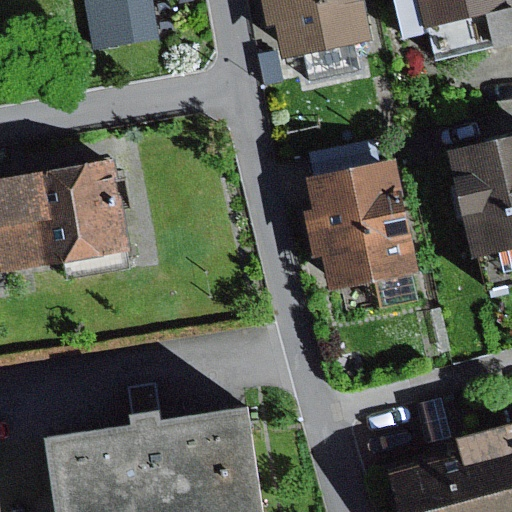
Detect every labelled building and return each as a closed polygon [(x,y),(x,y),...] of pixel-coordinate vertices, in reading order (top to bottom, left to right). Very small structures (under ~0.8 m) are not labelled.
[(152,0),(87,0),(94,46),(158,37),(152,0)] [(267,0),(274,31),(284,29),(291,62),(380,43),(371,0),(267,0)] [(511,0),(426,0),(443,67),(511,50),(511,0)] [(318,183),(384,170),(378,139),(312,152),(318,183)] [(511,148),(459,162),(495,299),(511,294),(511,148)] [(120,164),(0,183),(0,249),(4,274),(135,251),(120,164)] [(384,170),(318,183),(323,211),(310,214),(319,262),(331,260),(337,292),(428,273),(406,166),(384,170)] [(444,398),(415,405),(425,445),(454,438),(444,398)] [(141,427),(55,439),(65,511),(272,511),(258,410),(172,423),(170,412),(151,415),(140,416),(141,427)] [(471,457),(403,475),(413,511),(511,511),(511,429),(467,442),(471,457)]
